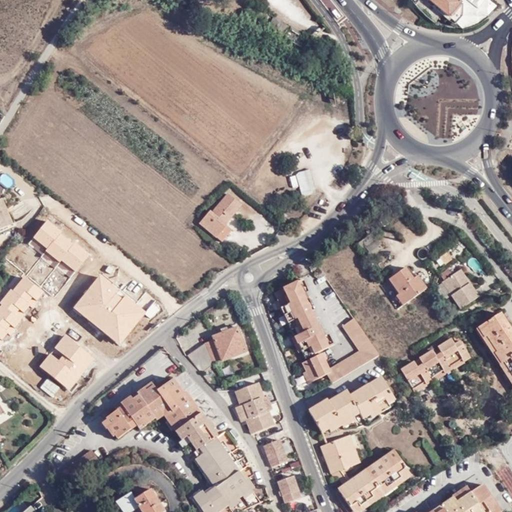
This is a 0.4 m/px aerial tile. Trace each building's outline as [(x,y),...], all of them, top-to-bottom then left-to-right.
[(419,0),(416,4),(422,11),(429,18),(432,21),(437,15),(440,17),(443,16),(453,24),(454,22),(461,27),(464,26),(468,21),(455,9),(460,2),(457,0),(419,0)] [(260,8),(248,3),(243,14),(255,19),(305,50),(311,40),(260,8)] [(422,11),(416,4),(415,5),(427,18),(432,22),(432,21),(429,18),(422,11)] [(341,15),(335,8),(330,13),(336,20),(341,15)] [(293,189),(300,187),(302,196),(316,192),(312,170),(289,175),(293,189)] [(216,237),(227,225),(225,224),(241,205),(228,194),(212,212),(211,211),(200,223),(216,237)] [(3,198),(0,198),(0,204),(9,226),(14,224),(3,198)] [(0,229),(9,226),(0,204),(0,229)] [(63,230),(48,218),(32,237),(47,249),(45,251),(60,262),(62,260),(76,271),(90,253),(77,242),(75,244),(61,232),(63,230)] [(231,228),(227,225),(216,237),(220,240),(231,228)] [(382,247),(371,232),(357,242),(361,249),(365,246),(369,252),(367,253),(370,256),(382,247)] [(425,249),(422,248),(419,249),(418,253),(418,256),(421,258),(424,257),(426,255),(427,253),(427,250),(425,249)] [(400,292),(407,302),(426,288),(418,275),(413,278),(405,267),(389,278),(399,293),(400,292)] [(442,281),(460,308),(481,295),(463,268),(442,281)] [(120,290),(100,275),(73,308),(119,344),(143,314),(146,310),(126,295),(123,298),(117,293),(120,290)] [(0,306),(0,345),(3,341),(1,340),(7,333),(10,336),(15,329),(14,328),(26,314),(24,312),(29,305),(33,308),(38,301),(36,300),(43,292),(24,276),(13,290),(11,288),(0,301),(0,303),(1,305),(0,306)] [(302,277),(295,281),(300,290),(306,286),(302,277)] [(300,290),(295,281),(272,291),(304,358),(326,347),(322,339),(300,290)] [(396,295),(402,305),(407,302),(400,292),(399,293),(396,295)] [(146,310),(143,314),(150,319),(160,307),(153,301),(146,310)] [(511,332),(500,313),(479,327),(486,337),(487,336),(490,340),(494,347),(498,351),(495,352),(502,362),(508,372),(511,371),(511,372),(511,332)] [(326,373),(333,382),(380,355),(353,316),(341,323),(357,348),(328,366),(330,371),(326,373)] [(146,332),(152,326),(149,322),(142,328),(146,332)] [(213,363),(214,364),(247,351),(237,327),(212,336),(214,339),(205,343),(213,363)] [(486,337),(479,327),(477,328),(486,343),(490,340),(487,336),(486,337)] [(65,334),(39,366),(72,394),(79,385),(76,383),(96,359),(65,334)] [(322,339),(326,347),(333,343),(329,336),(322,339)] [(435,355),(434,353),(432,350),(419,358),(421,361),(423,364),(417,367),(416,364),(414,361),(401,370),(402,373),(408,382),(412,388),(424,380),(426,383),(432,379),(431,377),(443,370),(444,373),(451,368),(450,365),(461,358),(463,361),(470,356),(460,341),(454,344),(453,341),(451,339),(438,347),(439,350),(440,352),(435,355)] [(490,340),(486,343),(490,349),(494,347),(490,340)] [(187,344),(180,347),(187,356),(193,351),(187,344)] [(494,347),(490,349),(500,364),(502,362),(495,352),(498,351),(494,347)] [(330,371),(328,366),(322,353),(302,362),(305,370),(310,380),(326,373),(330,371)] [(450,365),(451,368),(452,370),(464,363),(463,361),(461,358),(450,365)] [(500,364),(510,379),(511,377),(511,372),(511,371),(508,372),(502,362),(500,364)] [(431,377),(432,379),(433,381),(445,374),(444,373),(443,370),(431,377)] [(408,382),(402,373),(397,376),(403,385),(408,382)] [(251,506),(260,501),(216,439),(218,437),(188,392),(186,394),(173,376),(155,389),(149,393),(145,387),(122,404),(123,407),(106,419),(108,421),(103,424),(113,438),(115,436),(117,440),(130,431),(131,432),(137,428),(138,429),(142,426),(143,429),(156,420),(158,423),(165,418),(181,442),(187,438),(190,443),(199,457),(196,459),(211,480),(219,474),(223,481),(215,487),(213,489),(214,491),(207,496),(205,494),(203,491),(194,498),(198,503),(204,511),(216,511),(217,511),(232,511),(229,505),(243,495),(251,506)] [(329,401),(327,400),(308,411),(321,432),(339,421),(340,423),(359,412),(363,418),(394,399),(381,377),(350,395),(347,391),(329,401)] [(424,380),(412,388),(414,393),(427,385),(426,383),(424,380)] [(275,425),(269,410),(266,411),(261,398),(264,397),(258,382),(235,391),(240,406),(237,407),(242,421),(247,420),(252,434),(275,425)] [(149,393),(155,389),(152,383),(145,387),(149,393)] [(266,411),(269,410),(272,409),(267,395),(264,397),(261,398),(266,411)] [(348,435),(345,436),(355,464),(359,463),(348,435)] [(355,464),(345,436),(321,445),(324,454),(328,453),(330,459),(326,460),(331,473),(340,470),(355,464)] [(185,447),(190,443),(187,438),(181,442),(181,444),(182,446),(185,447)] [(288,461),(280,439),(263,446),(272,467),(288,461)] [(97,454),(89,443),(51,471),(60,483),(97,454)] [(348,482),(343,485),(338,489),(353,510),(380,491),(408,471),(393,450),(387,455),(391,462),(388,464),(384,457),(353,479),(355,481),(351,484),(349,482),(348,482)] [(348,482),(340,470),(331,473),(333,476),(335,475),(343,485),(348,482)] [(412,477),(408,471),(380,491),(384,496),(412,477)] [(211,480),(215,487),(223,481),(219,474),(211,480)] [(301,498),(293,476),(277,481),(285,503),(301,498)] [(500,511),(501,511),(483,484),(470,492),(469,489),(455,498),(454,496),(441,505),(443,509),(439,511),(433,511),(432,510),(431,508),(424,511),(500,511)] [(455,498),(469,489),(466,486),(453,495),(454,496),(455,498)] [(116,502),(123,511),(131,511),(139,507),(142,511),(161,511),(157,505),(160,503),(151,489),(135,499),(131,493),(116,502)] [(380,491),(353,510),(354,511),(360,511),(384,496),(380,491)] [(193,506),(198,503),(194,498),(190,501),(193,506)]
